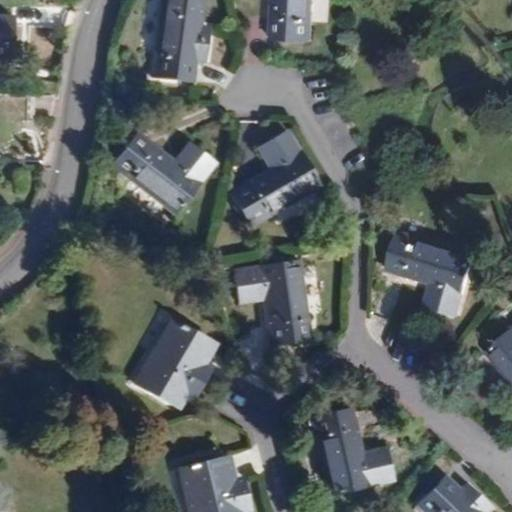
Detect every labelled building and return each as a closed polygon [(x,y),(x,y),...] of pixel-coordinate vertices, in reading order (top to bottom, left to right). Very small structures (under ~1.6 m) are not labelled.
[(161,0),(153,77),(193,82),(195,60),(204,61),(207,42),(209,28),(199,27),(194,26),(196,0),(161,0)] [(202,0),(196,0),(194,26),(199,27),(202,0)] [(313,0),(272,0),(270,38),(295,39),(311,40),(313,0)] [(31,82),(31,95),(32,95),(55,96),(55,83),(31,82)] [(32,109),(32,95),(31,95),(2,94),(1,124),(31,125),(32,109)] [(319,186),(287,131),(274,138),(258,148),(269,168),(229,191),(250,226),(319,186)] [(175,214),(214,163),(201,153),(187,142),(173,161),(136,132),(111,165),(175,214)] [(475,254),(398,230),(386,269),(407,276),(431,282),(425,306),(458,316),(475,254)] [(298,260),(234,270),(239,303),(262,300),(270,345),(287,343),(310,339),(298,260)] [(133,383),(172,405),(179,392),(184,395),(191,399),(201,382),(208,369),(202,365),(196,362),(208,341),(169,319),(133,383)] [(265,330),(242,333),(245,357),(268,354),(265,330)] [(511,381),(511,330),(487,352),(509,378),(511,381)] [(208,341),(196,362),(202,365),(214,344),(208,341)] [(177,408),(184,395),(179,392),(172,405),(177,408)] [(329,495),(392,480),(385,447),(362,453),(351,408),(331,412),(311,417),(329,495)] [(227,456),(220,458),(226,481),(232,480),(227,456)] [(188,511),(238,511),(240,511),(247,510),(243,491),(239,478),(232,480),(226,481),(220,458),(178,468),(188,511)] [(425,511),(486,511),(490,508),(480,497),(466,484),(460,490),(445,475),(417,504),(425,511)]
